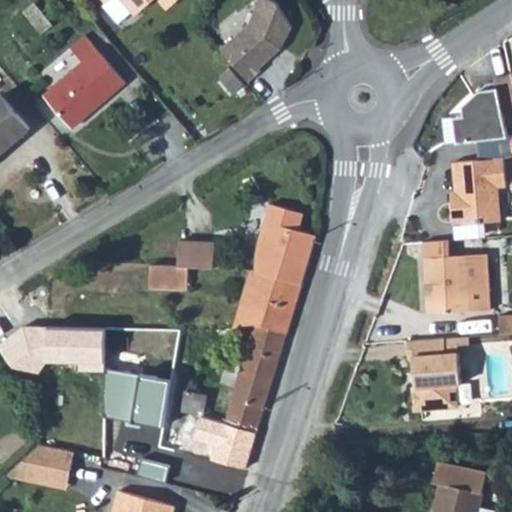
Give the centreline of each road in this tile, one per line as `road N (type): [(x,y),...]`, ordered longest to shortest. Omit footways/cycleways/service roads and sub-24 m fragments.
road 1 (residential): [(263,511),(331,291),(366,128)]
road 2 (residential): [(0,282),(283,111),(331,99)]
road 3 (residential): [(389,82),(511,3)]
